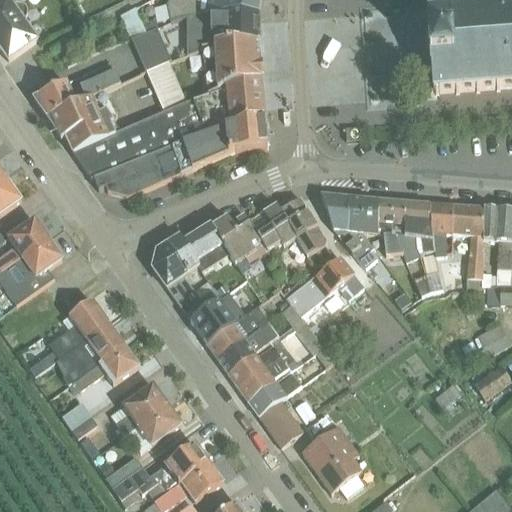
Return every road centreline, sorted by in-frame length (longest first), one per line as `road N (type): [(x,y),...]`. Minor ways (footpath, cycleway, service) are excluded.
road 1 (residential): [(111,243),(301,511)]
road 2 (residential): [(308,167),(111,243)]
road 3 (secondary): [(308,167),(511,185)]
road 4 (residential): [(0,94),(111,243)]
road 5 (secondary): [(297,0),(308,167)]
